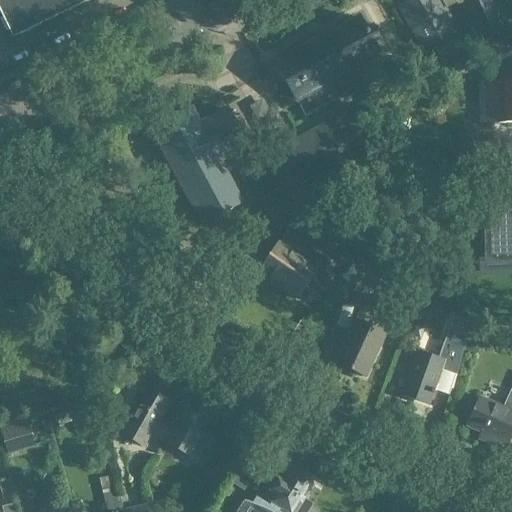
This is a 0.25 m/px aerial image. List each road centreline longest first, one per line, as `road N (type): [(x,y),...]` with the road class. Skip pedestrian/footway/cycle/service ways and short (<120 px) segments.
road 1 (residential): [(407,471),(162,309),(0,152)]
road 2 (residential): [(0,117),(248,0)]
